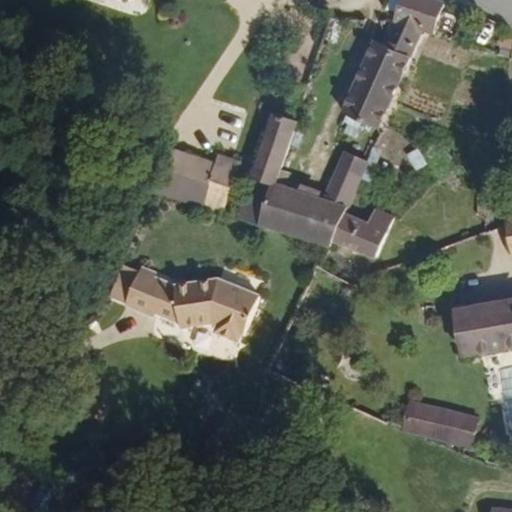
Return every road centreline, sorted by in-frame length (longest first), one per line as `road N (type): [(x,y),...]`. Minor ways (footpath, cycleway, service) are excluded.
road 1 (unknown): [(511,70),(437,236)]
road 2 (unknown): [(351,0),(290,128)]
